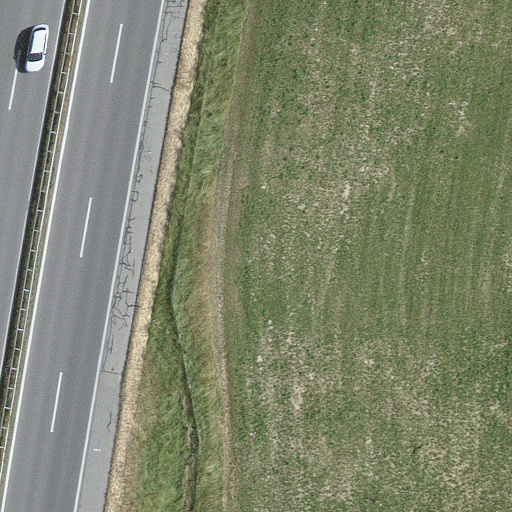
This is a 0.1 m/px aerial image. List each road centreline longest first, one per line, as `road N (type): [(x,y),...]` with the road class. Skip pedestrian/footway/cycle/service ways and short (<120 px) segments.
road 1 (motorway): [(37,511),(124,0)]
road 2 (motorway): [(26,0),(0,152)]
